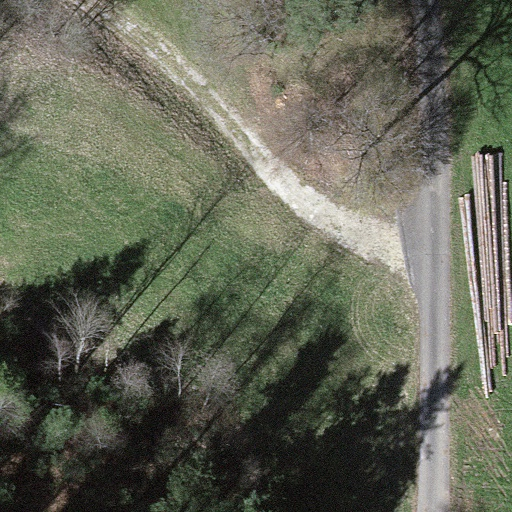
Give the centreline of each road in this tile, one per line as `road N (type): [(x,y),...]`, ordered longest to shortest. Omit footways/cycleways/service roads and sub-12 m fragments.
road 1 (track): [(420,511),(424,0)]
road 2 (track): [(71,0),(126,36),(314,218),(422,265)]
